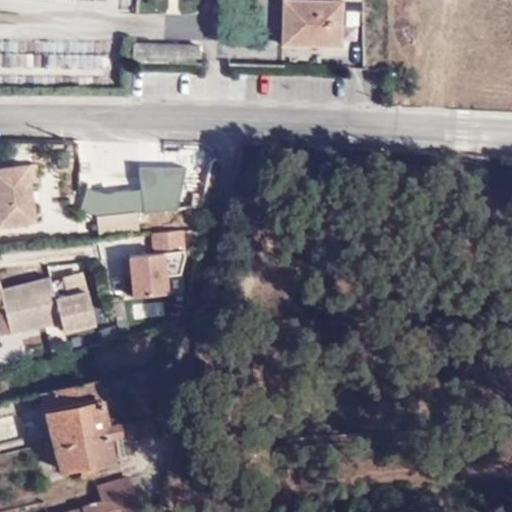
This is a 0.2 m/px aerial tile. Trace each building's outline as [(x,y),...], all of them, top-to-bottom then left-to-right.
[(324,19),(355,18),(354,0),(324,0),(324,1),(267,0),(265,0),(264,50),(322,53),(324,19)] [(127,47),(126,68),(194,72),(194,49),(127,47)] [(68,156),(57,155),(57,167),(68,167),(68,156)] [(28,165),(0,169),(0,227),(36,222),(28,165)] [(103,198),(87,193),(81,214),(103,221),(145,216),(142,194),(103,198)] [(181,232),(147,235),(150,257),(160,256),(184,253),(181,232)] [(150,257),(121,258),(128,300),(166,298),(160,256),(150,257)] [(0,315),(3,315),(9,339),(56,327),(59,335),(92,329),(84,295),(52,304),(44,278),(4,289),(2,280),(0,280),(0,315)] [(65,389),(32,399),(52,477),(72,473),(75,483),(91,479),(89,471),(109,466),(103,440),(112,438),(109,426),(100,429),(93,401),(69,408),(65,389)] [(136,511),(129,479),(97,487),(101,505),(72,511),(136,511)]
